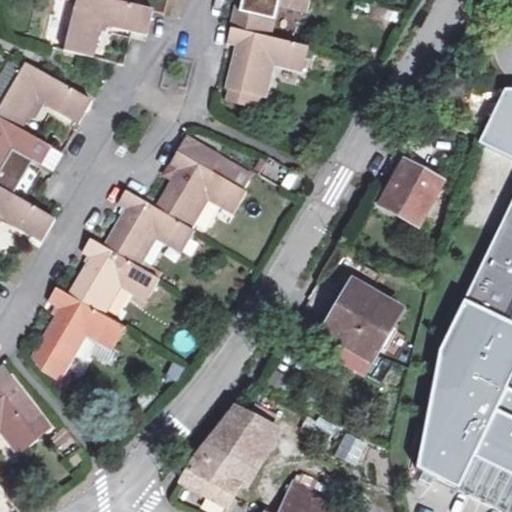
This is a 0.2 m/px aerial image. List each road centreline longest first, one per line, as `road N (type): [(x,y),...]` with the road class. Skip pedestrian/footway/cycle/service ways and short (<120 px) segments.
road 1 (unclassified): [(454,0),(285,284),(124,488)]
road 2 (residential): [(0,342),(100,177)]
